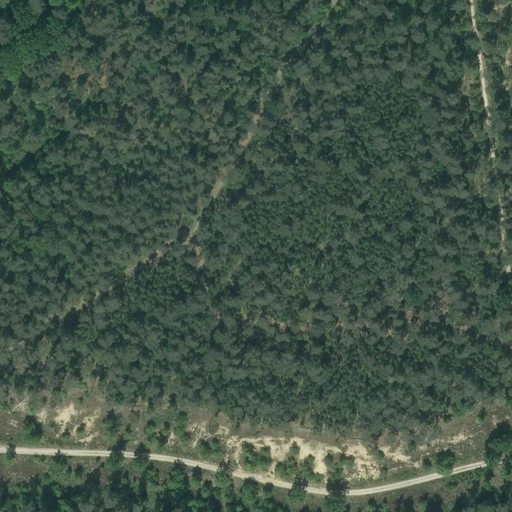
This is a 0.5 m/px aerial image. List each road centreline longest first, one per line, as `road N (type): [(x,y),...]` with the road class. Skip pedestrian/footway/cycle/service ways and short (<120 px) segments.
road 1 (track): [(0,450),(167,459),(335,498),(511,459)]
road 2 (track): [(193,229),(275,80),(333,0)]
road 3 (track): [(0,355),(193,229)]
